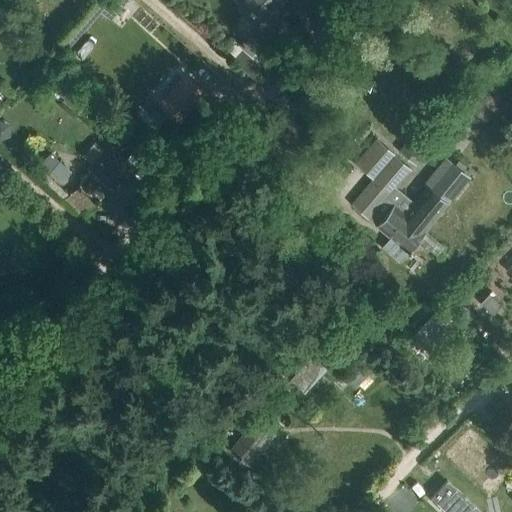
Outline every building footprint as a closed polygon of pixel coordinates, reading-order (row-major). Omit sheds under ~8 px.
[(246,0),(243,4),(250,10),(249,12),(253,15),(254,14),(261,21),(278,0),(246,0)] [(281,19),(278,34),(288,36),(291,22),(281,19)] [(471,32),(459,45),(472,56),(484,44),(471,32)] [(256,79),(263,71),(260,69),(262,66),(242,49),(233,60),(256,79)] [(48,52),(42,65),(55,71),(61,58),(48,52)] [(159,53),(135,79),(150,92),(174,66),(159,53)] [(400,65),(383,73),(390,89),(408,80),(400,65)] [(59,71),(47,86),(77,109),(89,94),(59,71)] [(187,74),(159,105),(177,122),(205,91),(187,74)] [(433,148),(436,151),(456,130),(440,115),(420,136),(416,132),(401,149),(418,164),(433,148)] [(382,247),(399,262),(426,232),(425,231),(430,225),(434,229),(440,221),(436,217),(470,179),(448,159),(426,184),(430,187),(416,203),(395,186),(410,168),(379,141),(358,166),(374,179),(353,204),(391,237),(382,247)] [(89,167),(112,189),(132,167),(109,145),(89,167)] [(51,154),(43,163),(57,176),(66,167),(51,154)] [(52,179),(47,185),(55,192),(60,186),(52,179)] [(500,305),(489,294),(480,302),(491,313),(500,305)] [(455,342),(465,331),(439,307),(405,344),(422,360),(435,345),(428,339),(439,327),(455,342)] [(332,333),(290,379),(304,392),(346,346),(332,333)] [(262,397),(254,406),(267,415),(274,407),(288,418),(297,408),(266,383),(257,393),(262,397)] [(229,450),(251,467),(276,434),(254,417),(229,450)] [(481,511),(447,480),(430,498),(445,511),(481,511)]
